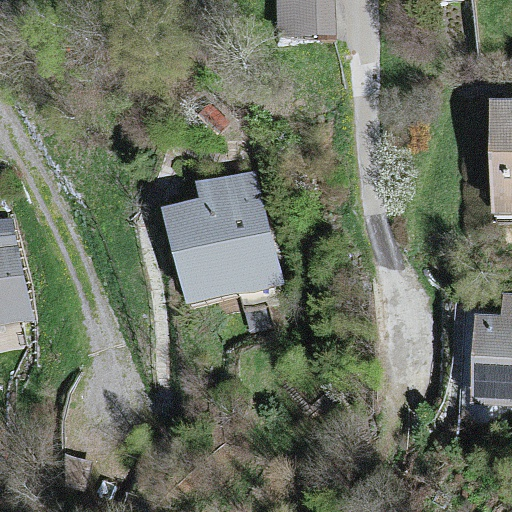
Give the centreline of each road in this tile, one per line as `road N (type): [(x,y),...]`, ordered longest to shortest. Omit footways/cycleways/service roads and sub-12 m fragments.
road 1 (residential): [(404,367),(395,262),(370,139),(363,0)]
road 2 (track): [(141,401),(0,73)]
